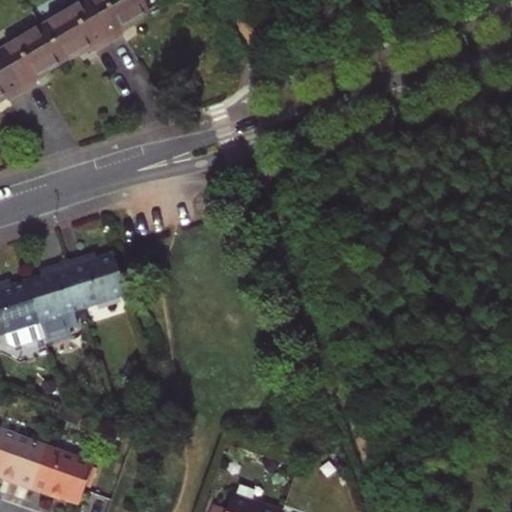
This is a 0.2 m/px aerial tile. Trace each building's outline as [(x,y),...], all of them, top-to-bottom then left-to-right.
[(142,0),(89,0),(86,2),(109,42),(122,35),(119,28),(149,12),(142,0)] [(86,2),(43,27),(63,61),(94,44),(97,49),(109,42),(86,2)] [(43,27),(0,51),(23,91),(36,84),(33,78),(63,61),(43,27)] [(23,91),(0,51),(0,97),(7,93),(10,99),(23,91)] [(67,263),(81,310),(127,296),(113,253),(98,258),(96,254),(67,263)] [(41,276),(26,280),(40,323),(44,336),(44,338),(79,327),(77,322),(84,320),(81,310),(67,263),(40,271),(41,276)] [(40,323),(26,280),(10,285),(9,281),(0,283),(0,336),(11,333),(15,345),(44,336),(40,323)] [(135,381),(141,367),(131,364),(126,378),(135,381)] [(0,430),(0,477),(17,484),(30,491),(46,447),(0,430)] [(30,491),(46,494),(78,506),(85,486),(92,468),(93,464),(46,447),(30,491)] [(90,487),(96,470),(92,468),(85,486),(90,487)] [(215,493),(208,511),(225,511),(231,499),(215,493)] [(275,511),(273,511),(274,506),(252,498),(250,503),(232,496),(231,499),(225,511),(275,511)]
